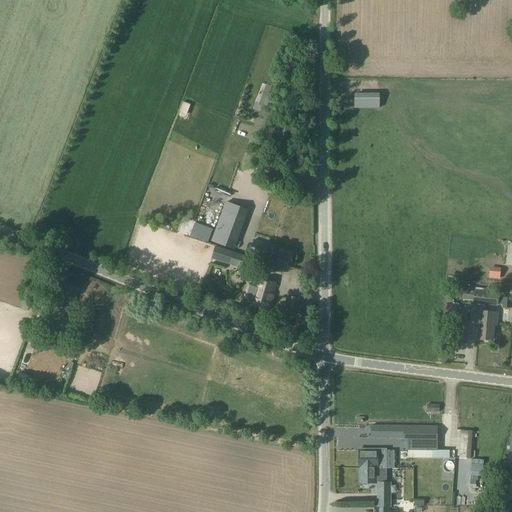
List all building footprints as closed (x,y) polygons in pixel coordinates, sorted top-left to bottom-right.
[(258,105),(269,109),(269,108),(276,111),(279,102),(272,100),(277,89),(266,85),(258,105)] [(355,109),(379,108),(379,93),(354,93),(355,109)] [(190,107),(183,104),(179,115),(186,118),(190,107)] [(211,241),(231,248),(245,210),(225,202),(211,241)] [(288,267),(293,253),(254,242),(250,256),(288,267)] [(248,257),(231,252),(228,263),(245,268),(248,257)] [(499,279),(500,270),(490,269),(489,278),(499,279)] [(269,311),(276,284),(259,279),(250,306),(269,311)] [(40,298),(45,285),(35,281),(30,294),(28,298),(38,301),(40,298)] [(70,310),(78,290),(62,283),(54,304),(70,310)] [(498,305),(499,294),(484,292),(484,289),(474,288),(473,302),(498,305)] [(303,300),(287,296),(281,315),(297,320),(303,300)] [(92,322),(96,313),(84,308),(80,317),(92,322)] [(42,310),(39,319),(52,323),(56,315),(42,310)] [(496,325),(497,313),(480,312),(478,340),(492,341),(493,325),(496,325)] [(91,333),(94,325),(81,320),(78,327),(77,327),(70,344),(82,348),(88,332),(91,333)] [(101,350),(109,352),(111,345),(103,343),(101,350)] [(426,412),(435,412),(435,404),(426,404),(426,412)] [(437,426),(370,425),(370,438),(403,438),(403,443),(407,443),(407,449),(436,449),(436,443),(437,443),(437,426)] [(359,469),(385,468),(385,462),(377,462),(377,450),(358,450),(358,469),(359,469)] [(390,482),(385,483),(385,469),(359,469),(359,483),(378,483),(378,507),(379,507),(378,511),(388,511),(388,507),(390,507),(390,482)]
